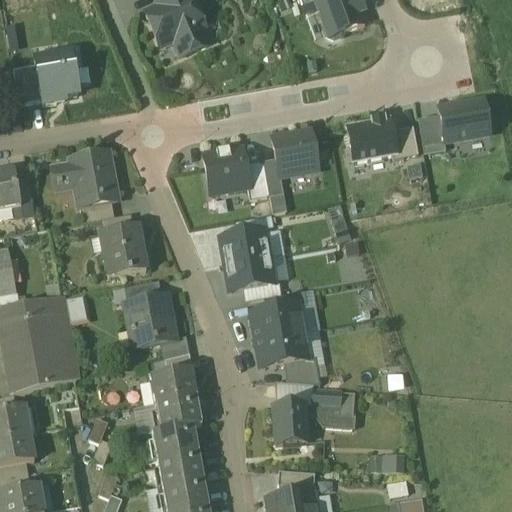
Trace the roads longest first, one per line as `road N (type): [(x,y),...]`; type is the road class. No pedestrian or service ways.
road 1 (residential): [(245,511),(222,357),(135,128)]
road 2 (residential): [(149,125),(413,81)]
road 3 (residential): [(135,128),(0,149)]
road 4 (residential): [(100,0),(149,125)]
